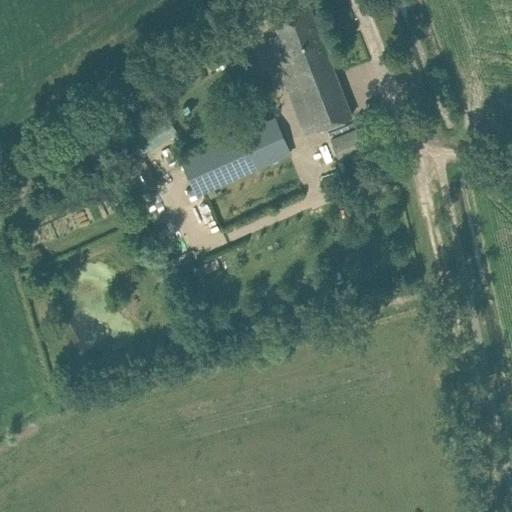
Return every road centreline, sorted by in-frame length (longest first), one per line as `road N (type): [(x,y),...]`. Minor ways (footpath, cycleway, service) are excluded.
road 1 (track): [(495,511),(418,167),(420,144)]
road 2 (unclassified): [(451,153),(408,133),(359,0)]
